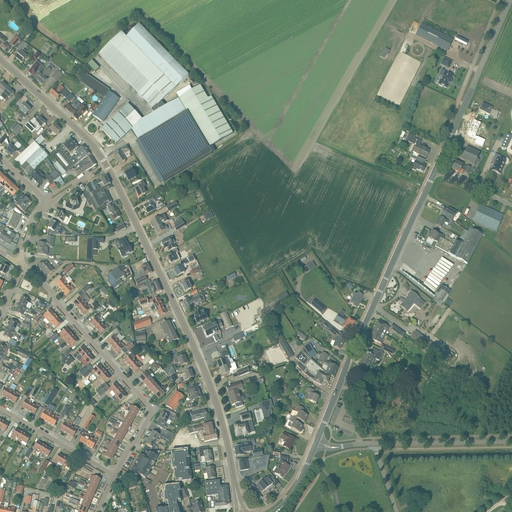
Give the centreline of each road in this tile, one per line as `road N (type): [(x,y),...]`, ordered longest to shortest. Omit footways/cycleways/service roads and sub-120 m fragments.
road 1 (tertiary): [(240,511),(199,362),(118,188),(88,139),(0,59)]
road 2 (tertiary): [(316,442),(433,173)]
road 3 (residential): [(114,475),(148,405),(21,264)]
road 4 (tertiary): [(433,173),(509,0)]
road 5 (unclassified): [(372,443),(511,442)]
road 6 (residential): [(114,475),(0,408)]
